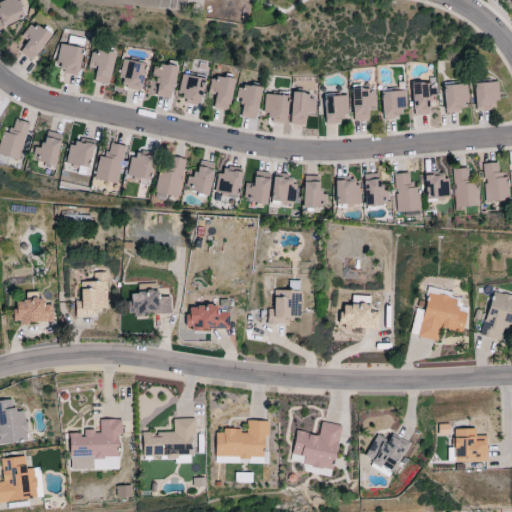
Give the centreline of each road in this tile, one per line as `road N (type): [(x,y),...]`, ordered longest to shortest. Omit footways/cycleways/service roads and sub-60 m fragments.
road 1 (residential): [(0,75),(26,94),(278,149),(355,154),(511,138)]
road 2 (residential): [(511,376),(352,381),(82,356),(0,369)]
